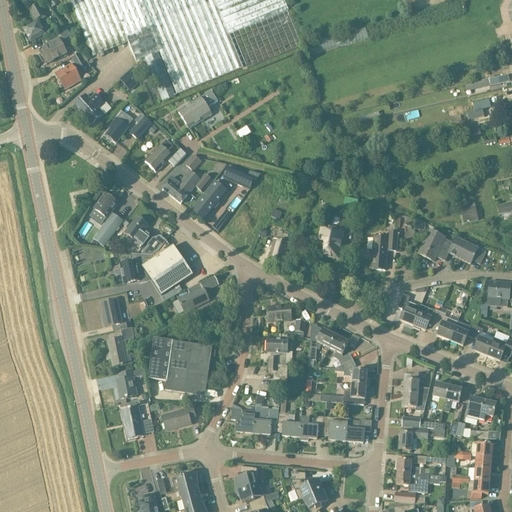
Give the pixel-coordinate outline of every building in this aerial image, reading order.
[(176,96),(177,95),(242,68),(243,71),(303,47),(283,0),(68,0),(92,58),(128,44),(135,62),(145,58),(163,104),(177,99),(176,96)] [(308,45),(311,56),(466,13),(462,2),(308,45)] [(29,11),(36,23),(24,30),(31,42),(48,32),(48,30),(46,27),(44,26),(41,28),(39,23),(46,19),(39,6),(29,11)] [(41,41),(45,48),(39,51),(46,65),(66,54),(60,42),(65,40),(60,31),(41,41)] [(71,59),(74,64),(55,75),(65,90),(81,80),(77,74),(88,68),(85,64),(88,62),(83,53),(80,55),(79,54),(71,59)] [(489,87),(508,82),(507,75),(487,79),(489,87)] [(129,78),(122,86),(129,92),(136,84),(129,78)] [(208,94),(201,98),(179,112),(190,130),(212,115),(208,108),(214,104),(208,94)] [(96,95),(90,100),(86,95),(75,105),(92,124),(103,115),(99,110),(104,105),(96,95)] [(489,101),(473,104),(475,112),(490,108),(489,101)] [(482,112),(467,115),(468,121),(484,118),(482,112)] [(152,126),(141,115),(135,122),(138,125),(130,134),(138,141),(152,126)] [(124,118),(120,123),(116,119),(105,135),(116,143),(128,128),(127,127),(130,123),(124,118)] [(157,130),(154,127),(149,132),(152,135),(157,130)] [(239,140),(249,134),(245,127),(235,133),(239,140)] [(273,140),(269,135),(264,138),(268,144),(273,140)] [(166,141),(160,148),(159,147),(145,162),(156,173),(171,158),(167,154),(173,147),(166,141)] [(186,156),(186,155),(181,150),(168,163),(174,169),(186,156)] [(193,173),(202,162),(194,156),(186,167),(193,173)] [(228,168),(223,180),(242,188),(248,177),(228,168)] [(181,204),(190,193),(195,188),(202,194),(210,184),(203,177),(201,180),(189,171),(179,184),(171,178),(162,189),(181,204)] [(249,172),(248,177),(254,180),(256,181),(260,176),(249,172)] [(216,182),(191,211),(204,222),(229,193),(216,182)] [(107,220),(118,204),(105,195),(88,219),(96,224),(101,216),(107,220)] [(345,199),(344,204),(342,218),(355,220),(358,202),(345,199)] [(511,203),(495,206),(497,215),(511,213),(511,203)] [(475,207),(459,209),(461,224),(477,223),(475,207)] [(282,214),(273,210),(270,217),(279,221),(282,214)] [(122,224),(112,216),(97,235),(102,239),(99,244),(104,248),(122,224)] [(140,250),(150,237),(144,232),(148,227),(137,218),(125,234),(136,243),(134,245),(140,250)] [(425,231),(425,224),(416,220),(415,231),(425,231)] [(218,232),(223,225),(218,221),(213,228),(218,232)] [(316,254),(333,256),(338,257),(343,229),(321,225),(316,254)] [(259,236),(265,239),(267,233),(262,231),(261,230),(259,236)] [(375,236),(372,267),(386,268),(388,249),(396,249),(398,232),(390,231),(389,237),(375,236)] [(471,267),(473,263),(480,266),(486,254),(478,251),(479,250),(455,239),(452,244),(445,240),(446,239),(430,231),(419,254),(435,262),(436,259),(445,263),(449,256),(471,267)] [(141,257),(152,258),(158,254),(166,243),(159,238),(152,240),(147,247),(148,247),(141,257)] [(270,252),(268,259),(285,264),(291,244),(275,240),(271,252),(270,252)] [(182,259),(174,247),(149,263),(147,260),(139,265),(148,279),(161,298),(193,277),(192,275),(194,273),(182,259)] [(148,279),(139,265),(135,266),(135,264),(120,267),(120,268),(116,269),(114,271),(115,275),(117,277),(122,276),(124,286),(139,283),(138,281),(148,279)] [(209,301),(207,297),(210,296),(210,292),(210,291),(219,287),(214,277),(199,285),(201,289),(178,300),(185,313),(209,301)] [(491,283),(488,306),(508,308),(508,300),(509,300),(511,285),(491,283)] [(401,321),(413,326),(419,313),(411,310),(414,304),(409,301),(410,298),(404,295),(399,308),(405,311),(401,321)] [(112,333),(119,332),(127,330),(125,324),(121,325),(116,301),(101,304),(106,327),(111,326),(112,333)] [(422,306),(419,313),(413,326),(426,332),(431,321),(436,324),(441,313),(435,310),(435,311),(422,306)] [(268,308),(268,322),(291,320),(290,307),(268,308)] [(446,315),(441,313),(436,324),(442,326),(438,336),(451,342),(458,323),(445,317),(446,315)] [(294,333),(304,334),(306,322),(295,321),(294,333)] [(472,328),(458,323),(451,342),(464,347),(468,337),(474,339),(478,328),(472,326),(472,328)] [(328,349),(330,349),(337,336),(323,329),(323,331),(312,326),(309,361),(316,362),(317,350),(319,351),(322,345),(323,346),(322,347),(327,350),(328,349)] [(484,330),(478,328),(474,339),(479,341),(475,352),(488,357),(493,344),(481,339),(484,330)] [(127,330),(119,332),(120,334),(108,336),(109,342),(108,342),(110,354),(105,355),(107,362),(112,361),(113,368),(126,365),(132,364),(130,356),(129,356),(125,342),(134,340),(132,329),(127,330)] [(338,362),(341,367),(353,361),(350,355),(343,359),(341,355),(342,356),(348,342),(337,336),(330,349),(335,352),(332,359),(338,362)] [(292,353),(288,353),(288,340),(267,339),(267,353),(271,353),(271,359),(269,359),(269,373),(273,373),(273,387),(274,387),(273,394),(286,394),(287,388),(288,374),(286,374),(286,369),(292,369),(292,353)] [(495,339),(493,344),(488,357),(501,362),(505,352),(511,354),(511,351),(511,341),(510,341),(508,345),(495,339)] [(172,342),(165,392),(185,394),(186,385),(206,388),(210,358),(215,359),(216,352),(211,352),(212,347),(172,342)] [(412,362),(405,359),(404,367),(411,368),(412,362)] [(353,361),(341,367),(336,369),(336,373),(344,374),(343,378),(353,379),(352,385),(367,386),(368,372),(353,371),(352,370),(356,368),(353,361)] [(119,376),(120,381),(116,382),(120,400),(137,397),(133,379),(134,379),(132,373),(119,376)] [(425,376),(412,375),(412,381),(405,381),(404,394),(428,396),(429,392),(418,391),(419,383),(425,383),(425,376)] [(437,407),(444,409),(449,387),(436,384),(433,397),(439,399),(437,407)] [(367,386),(352,385),(352,393),(344,392),(344,398),(320,396),(320,403),(364,406),(365,400),(366,400),(367,386)] [(449,387),(444,409),(443,413),(449,414),(452,402),(459,403),(462,390),(449,387)] [(428,396),(404,394),(403,407),(417,408),(417,403),(426,403),(428,396)] [(465,419),(478,423),(484,401),(470,397),(465,419)] [(484,401),(478,423),(485,424),(486,418),(493,420),(497,404),(484,401)] [(139,403),(128,405),(129,410),(128,410),(128,411),(138,409),(140,407),(139,403)] [(280,415),(279,415),(278,423),(284,424),(283,437),(300,438),(301,428),(301,425),(294,425),(294,416),(285,416),(286,404),(281,404),(280,415)] [(254,435),(255,425),(255,416),(256,416),(256,413),(243,411),(233,406),(232,410),(231,421),(237,421),(236,433),(254,435)] [(143,437),(138,409),(128,411),(122,412),(128,440),(143,437)] [(192,409),(187,411),(161,418),(165,433),(191,426),(190,420),(195,419),(192,409)] [(255,425),(254,435),(271,436),(272,423),(278,423),(279,415),(279,412),(256,410),(256,413),(256,416),(255,416),(255,425)] [(318,440),(319,429),(324,429),(325,427),(325,419),(325,418),(314,417),(314,420),(302,419),(301,425),(301,428),(300,438),(318,440)] [(402,427),(420,429),(421,419),(403,417),(402,427)] [(347,442),(348,429),(347,429),(347,421),(325,419),(325,427),(331,428),(330,441),(347,442)] [(150,421),(142,422),(143,434),(151,434),(150,421)] [(348,429),(347,442),(364,444),(365,433),(370,433),(371,423),(360,422),(359,430),(348,429)] [(456,437),(459,424),(452,423),(449,435),(456,437)] [(465,426),(459,424),(456,437),(462,438),(465,426)] [(429,430),(413,429),(413,434),(401,434),(400,451),(412,452),(412,439),(428,441),(429,430)] [(477,446),(476,458),(492,459),(493,447),(477,446)] [(455,453),(454,460),(463,461),(464,457),(462,457),(462,453),(455,453)] [(462,453),(462,457),(464,457),(463,461),(471,462),(471,454),(462,453)] [(414,457),(413,465),(425,466),(426,463),(445,465),(446,460),(426,458),(414,457)] [(476,458),(475,470),(491,471),(492,459),(476,458)] [(399,461),(398,473),(411,474),(429,476),(430,470),(411,469),(412,462),(399,461)] [(235,480),(236,493),(262,485),(258,486),(256,480),(259,479),(256,470),(239,468),(239,469),(240,469),(240,476),(239,476),(241,476),(242,479),(235,480)] [(475,470),(474,482),(490,483),(491,471),(475,470)] [(299,502),(323,492),(319,486),(318,481),(313,483),(312,480),(306,481),(305,475),(291,473),(291,488),(293,487),(299,502)] [(411,474),(398,473),(397,485),(408,486),(408,495),(395,494),(394,503),(415,505),(416,493),(428,494),(429,476),(411,474)] [(187,477),(187,475),(180,476),(181,479),(172,481),(175,492),(197,486),(196,475),(187,477)] [(452,484),(452,489),(459,489),(460,484),(461,484),(462,480),(460,480),(461,477),(453,477),(452,484)] [(166,494),(163,480),(157,482),(161,496),(166,494)] [(470,494),(470,501),(481,500),(482,495),(488,495),(490,483),(474,482),(473,494),(470,494)] [(262,485),(236,493),(242,504),(248,502),(249,504),(247,505),(249,505),(251,510),(249,510),(250,510),(265,504),(262,493),(264,492),(262,485)] [(179,491),(182,501),(199,496),(197,486),(175,492),(179,491)] [(319,511),(323,508),(322,505),(327,503),(325,500),(323,492),(299,502),(305,500),(309,511),(319,511)] [(157,511),(154,495),(145,497),(146,502),(140,503),(141,511),(157,511)] [(199,496),(182,501),(185,511),(181,511),(182,511),(203,507),(203,506),(202,506),(199,496)] [(475,509),(475,511),(490,511),(489,505),(483,507),(483,502),(470,504),(472,510),(475,509)]
